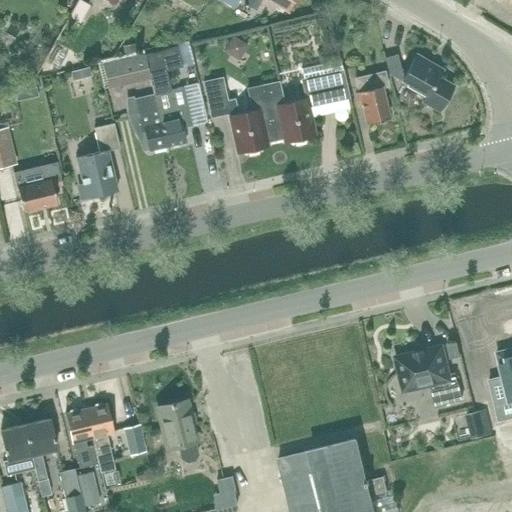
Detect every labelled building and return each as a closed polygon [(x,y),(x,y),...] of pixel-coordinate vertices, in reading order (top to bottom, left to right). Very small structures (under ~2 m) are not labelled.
[(89,0),(83,14),(96,21),(106,1),(104,0),(89,0)] [(179,0),(198,11),(204,0),(179,0)] [(219,0),(233,8),(238,0),(219,0)] [(267,0),(287,12),(294,0),(246,0),(244,5),(255,11),(261,0),(267,0)] [(233,36),(224,51),(232,56),(241,54),(247,44),(233,36)] [(133,44),(123,46),(125,54),(135,52),(133,44)] [(145,57),(154,94),(167,147),(185,143),(182,129),(192,127),(182,88),(167,92),(161,71),(182,66),(178,49),(145,57)] [(121,78),(146,73),(141,51),(114,57),(102,60),(109,88),(122,84),(121,78)] [(425,97),(422,101),(439,111),(454,86),(438,77),(442,70),(416,54),(405,72),(401,68),(398,55),(385,58),(389,75),(402,82),(403,82),(407,84),(406,86),(425,97)] [(91,77),(89,68),(71,73),(74,81),(91,77)] [(262,86),(275,141),(283,139),(284,143),(293,141),(295,142),(305,140),(306,138),(315,136),(308,107),(348,98),(342,71),(301,80),(305,99),(283,104),(278,82),(262,86)] [(385,118),(386,118),(388,117),(381,88),(387,86),(383,72),(354,79),(358,93),(355,94),(358,106),(361,105),(365,123),(374,121),(377,122),(384,120),(385,118)] [(275,141),(262,86),(247,89),(252,111),(237,115),(234,100),(227,101),(222,78),(203,83),(211,118),(228,114),(237,153),(246,151),(248,153),(258,151),(260,148),(268,147),(267,143),(275,141)] [(145,133),(150,152),(167,147),(154,94),(124,102),(125,122),(136,119),(140,135),(145,133)] [(79,201),(86,199),(86,200),(117,192),(107,152),(118,149),(112,124),(94,128),(99,152),(76,157),(82,182),(76,184),(79,201)] [(0,128),(0,167),(17,164),(8,127),(0,128)] [(56,161),(13,171),(17,188),(23,212),(56,204),(52,187),(62,185),(59,173),(56,161)] [(455,343),(445,345),(448,359),(459,357),(455,343)] [(456,373),(449,375),(442,346),(395,357),(403,391),(429,385),(435,408),(463,400),(456,373)] [(503,376),(486,380),(497,421),(511,417),(511,348),(497,352),(503,376)] [(195,444),(196,443),(187,400),(157,408),(167,450),(175,448),(178,460),(181,462),(196,458),(198,455),(195,444)] [(107,435),(113,434),(106,403),(103,405),(101,404),(96,405),(94,407),(86,409),(98,463),(100,473),(115,469),(107,435)] [(91,464),(98,463),(86,409),(78,410),(77,410),(70,411),(68,413),(66,414),(73,444),(74,443),(79,468),(91,465),(91,464)] [(486,410),(465,415),(472,439),(492,434),(486,410)] [(41,454),(56,450),(49,419),(25,424),(35,469),(38,482),(47,480),(41,454)] [(35,469),(25,424),(1,430),(7,460),(2,461),(6,476),(35,469)] [(140,424),(123,428),(129,456),(146,452),(140,424)] [(398,511),(393,489),(386,491),(383,478),(366,482),(356,438),(278,459),(291,511),(398,511)] [(77,468),(61,472),(69,511),(86,511),(82,494),(79,478),(77,468)] [(217,479),(216,479),(219,492),(223,507),(237,504),(231,475),(217,479)] [(91,476),(79,478),(82,494),(94,491),(91,476)] [(27,511),(20,482),(0,487),(6,511),(27,511)] [(110,511),(131,511),(129,502),(109,507),(110,511)]
